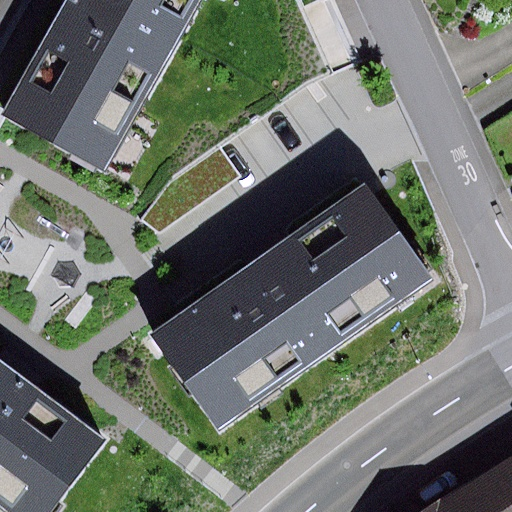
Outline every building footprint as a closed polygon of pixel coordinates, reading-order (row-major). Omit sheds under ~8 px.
[(197,0),(66,0),(2,117),(102,172),(197,0)] [(171,182),(143,219),(159,235),(240,177),(217,148),(171,182)] [(434,281),(365,185),(153,335),(222,432),(434,281)] [(0,360),(0,501),(14,511),(53,511),(107,439),(20,376),(0,360)] [(511,511),(511,455),(418,511),(511,511)]
